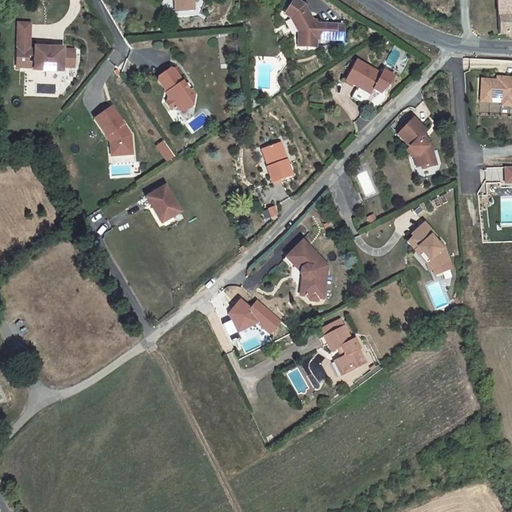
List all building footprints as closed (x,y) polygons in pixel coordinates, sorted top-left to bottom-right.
[(173,0),(174,8),(193,6),(192,0),(173,0)] [(297,16),(302,25),(301,34),(300,49),(319,50),(320,42),(339,44),(340,28),(320,26),(316,26),(313,21),(315,20),(309,7),(298,0),(290,11),(297,16)] [(511,0),(496,0),(498,31),(511,30),(511,0)] [(290,11),(288,16),(294,20),(301,34),(302,25),(297,16),(290,11)] [(18,22),(17,47),(29,48),(30,23),(18,22)] [(348,28),(340,28),(339,44),(347,44),(348,28)] [(17,47),(15,66),(27,67),(27,56),(33,56),(33,67),(33,70),(61,71),(62,64),(73,64),(74,50),(63,49),(63,48),(52,47),(45,47),(34,46),(34,48),(29,48),(17,47)] [(357,92),(351,104),(364,111),(376,89),(382,79),(357,66),(345,86),(357,92)] [(190,96),(186,90),(181,89),(172,75),(168,74),(156,82),(156,86),(163,96),(161,97),(166,103),(164,107),(162,109),(168,117),(170,115),(175,117),(180,114),(183,118),(191,113),(193,102),(190,96)] [(483,77),(481,100),(491,100),(491,96),(504,97),(503,104),(511,104),(511,99),(511,98),(511,75),(498,75),(498,78),(483,77)] [(390,84),(382,79),(376,89),(384,93),(390,84)] [(186,124),(192,133),(211,120),(204,111),(186,124)] [(120,131),(109,113),(91,125),(106,148),(107,152),(115,151),(116,161),(129,161),(128,142),(124,136),(122,138),(118,132),(120,131)] [(426,130),(413,117),(397,134),(409,146),(406,150),(414,157),(417,167),(422,165),(423,168),(437,164),(430,142),(422,134),(426,130)] [(167,162),(176,156),(164,139),(155,146),(167,162)] [(269,191),(285,186),(289,184),(277,150),(258,156),(265,175),(263,176),(269,191)] [(115,151),(107,152),(108,162),(116,161),(115,151)] [(153,210),(150,211),(158,227),(170,221),(169,219),(176,215),(165,191),(148,199),(153,210)] [(148,199),(145,200),(150,211),(153,210),(148,199)] [(276,206),(268,207),(269,218),(278,216),(276,206)] [(370,224),(378,220),(374,213),(367,217),(370,224)] [(438,234),(428,223),(415,236),(417,238),(412,242),(431,262),(435,270),(455,261),(449,247),(444,242),(442,244),(434,236),(438,234)] [(333,260),(306,237),(288,258),(299,267),(299,276),(300,278),(303,280),(302,291),(316,293),(315,297),(323,297),(324,293),(330,294),(333,260)] [(256,301),(250,309),(240,301),(229,315),(232,321),(223,326),(229,337),(257,322),(270,332),(280,320),(256,301)] [(346,323),(326,334),(329,340),(326,342),(330,350),(333,348),(337,355),(343,352),(347,350),(350,356),(347,358),(348,360),(343,363),(350,375),(360,369),(361,371),(372,366),(364,352),(366,351),(360,342),(357,343),(346,323)]
